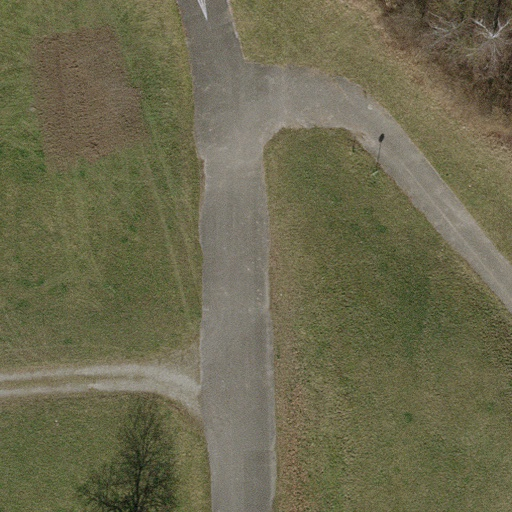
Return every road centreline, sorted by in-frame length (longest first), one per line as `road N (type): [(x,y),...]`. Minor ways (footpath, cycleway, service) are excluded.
road 1 (unclassified): [(205,0),(226,102),(241,511)]
road 2 (track): [(0,389),(238,371)]
